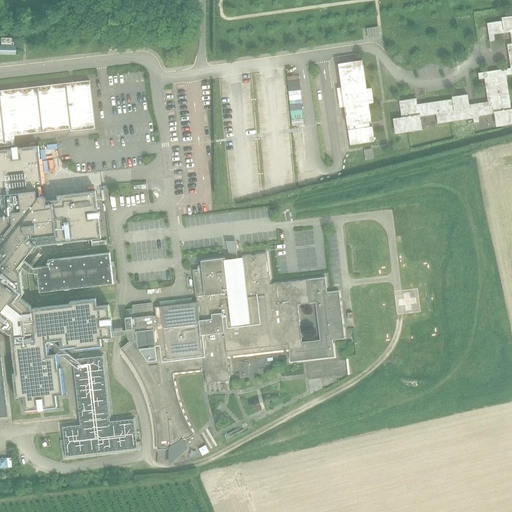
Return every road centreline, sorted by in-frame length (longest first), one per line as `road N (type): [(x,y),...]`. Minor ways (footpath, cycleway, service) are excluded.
road 1 (track): [(399,314),(395,340),(370,370),(214,456),(164,471),(135,456)]
road 2 (residential): [(200,73),(368,47),(401,77),(427,84),(450,79),(476,55)]
road 3 (residential): [(0,73),(137,57),(149,60),(155,79),(200,73)]
